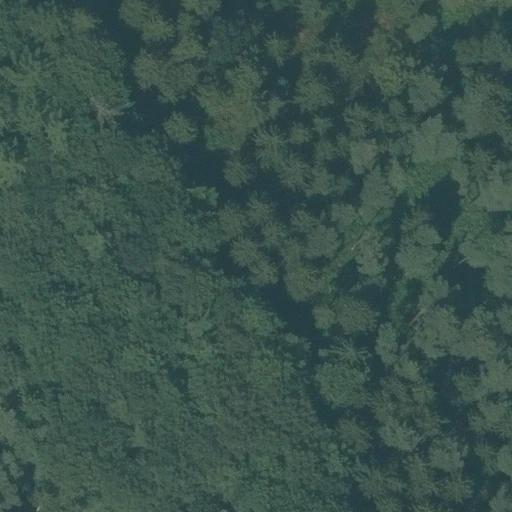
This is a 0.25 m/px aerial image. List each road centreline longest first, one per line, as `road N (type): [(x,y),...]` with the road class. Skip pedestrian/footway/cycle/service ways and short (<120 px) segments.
road 1 (track): [(325,417),(92,0)]
road 2 (track): [(176,511),(325,417)]
road 3 (unknown): [(73,511),(0,413)]
